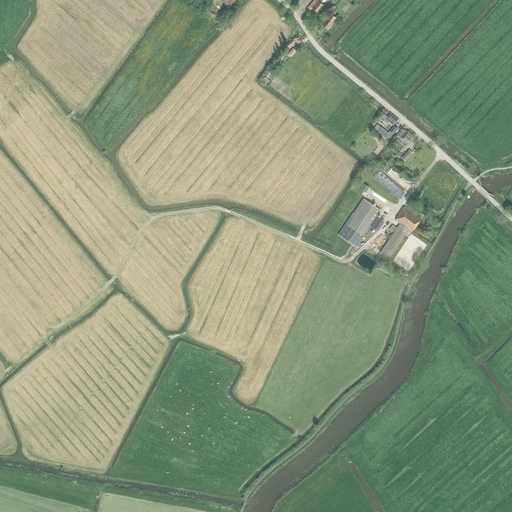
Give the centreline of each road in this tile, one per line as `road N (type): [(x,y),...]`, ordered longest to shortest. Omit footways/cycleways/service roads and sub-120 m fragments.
road 1 (track): [(297,239),(212,207),(164,214),(141,228),(108,283),(56,326),(44,323),(0,268)]
road 2 (tertiary): [(511,219),(326,57),(280,0)]
road 3 (track): [(384,226),(343,260),(297,239),(304,224)]
